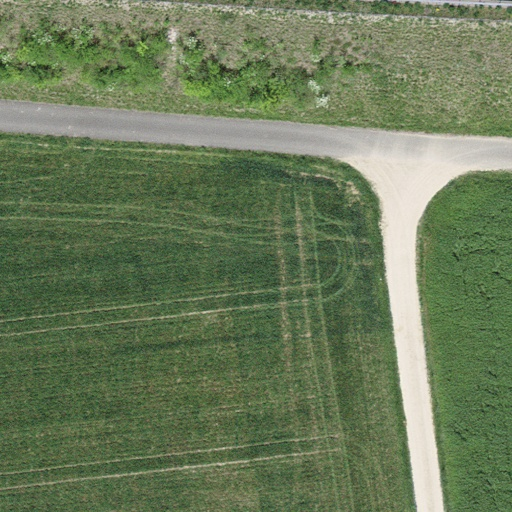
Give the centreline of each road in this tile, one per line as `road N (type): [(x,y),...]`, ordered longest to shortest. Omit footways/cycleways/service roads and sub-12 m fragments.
road 1 (track): [(0,115),(511,155)]
road 2 (track): [(404,147),(402,267),(432,511)]
